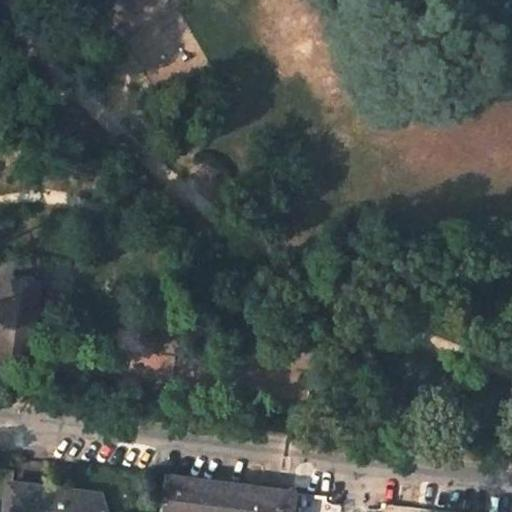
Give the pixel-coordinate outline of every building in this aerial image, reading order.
[(206,158),(189,175),(207,193),(224,176),(215,167),(206,158)] [(42,282),(8,277),(0,333),(0,349),(7,351),(6,360),(29,364),(42,282)] [(294,493),(166,477),(162,511),(291,511),(293,504),(294,496),(294,493)] [(105,511),(101,496),(9,483),(4,511),(105,511)] [(293,504),(309,506),(310,498),(294,496),(293,504)]
